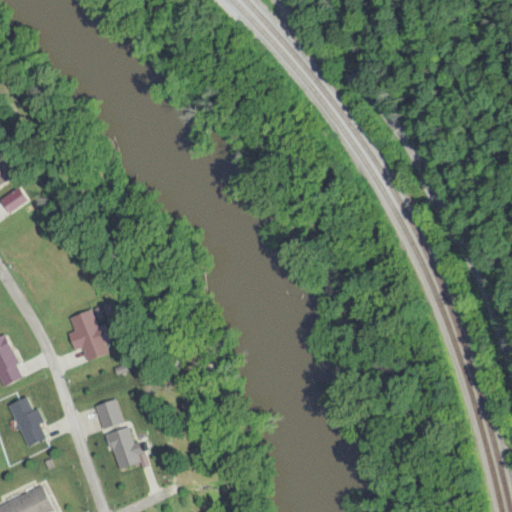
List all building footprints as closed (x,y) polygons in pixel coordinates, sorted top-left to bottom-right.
[(0,140),(0,191),(21,179),(16,169),(17,168),(0,140)] [(73,318),(83,351),(88,349),(91,361),(113,355),(100,310),(73,318)] [(29,379),(13,335),(0,339),(0,375),(4,388),(29,379)] [(39,412),(32,397),(14,406),(33,448),(48,442),(42,428),(50,424),(43,410),(39,412)] [(107,429),(121,425),(114,402),(100,406),(107,429)] [(0,508),(0,511),(60,511),(50,487),(0,508)]
